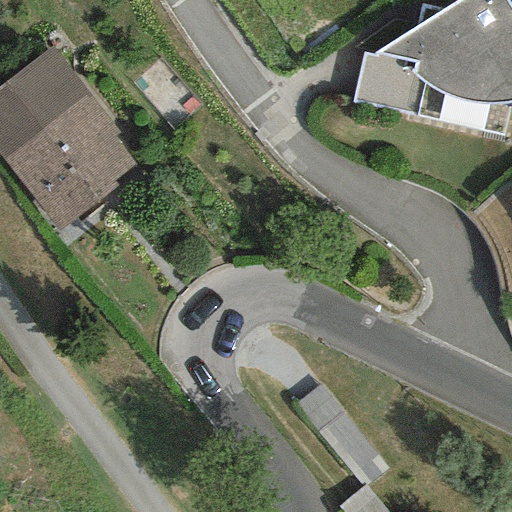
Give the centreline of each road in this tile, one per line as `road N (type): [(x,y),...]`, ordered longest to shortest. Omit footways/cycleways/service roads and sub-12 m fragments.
road 1 (tertiary): [(298,511),(205,376),(202,335),(225,304),(246,295),(285,297),(464,391)]
road 2 (residential): [(464,391),(461,303),(449,262),(436,244),(303,155),(187,0)]
